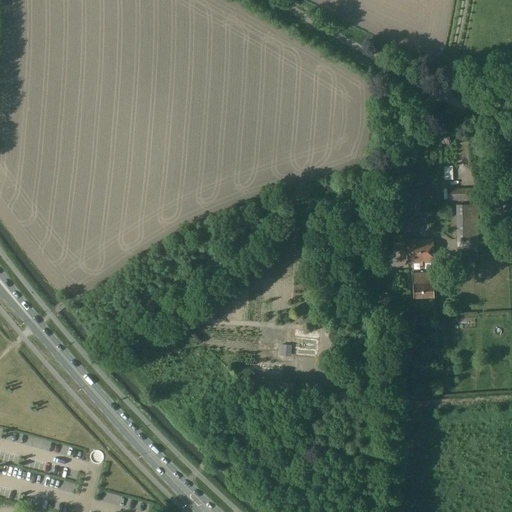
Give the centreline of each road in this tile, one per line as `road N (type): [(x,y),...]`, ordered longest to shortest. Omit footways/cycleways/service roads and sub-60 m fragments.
road 1 (unclassified): [(275,0),(448,100),(511,102)]
road 2 (primary): [(208,511),(35,324)]
